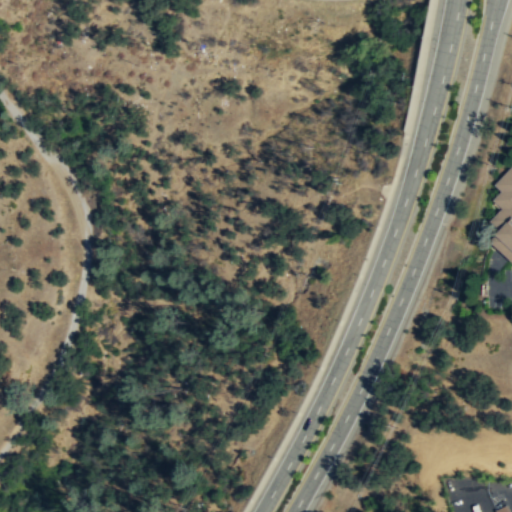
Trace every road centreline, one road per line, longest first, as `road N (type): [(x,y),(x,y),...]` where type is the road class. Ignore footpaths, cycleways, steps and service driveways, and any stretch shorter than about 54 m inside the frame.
road 1 (primary): [(293,511),(430,228),(495,0)]
road 2 (primary): [(459,1),(441,94),(368,310),(259,511)]
